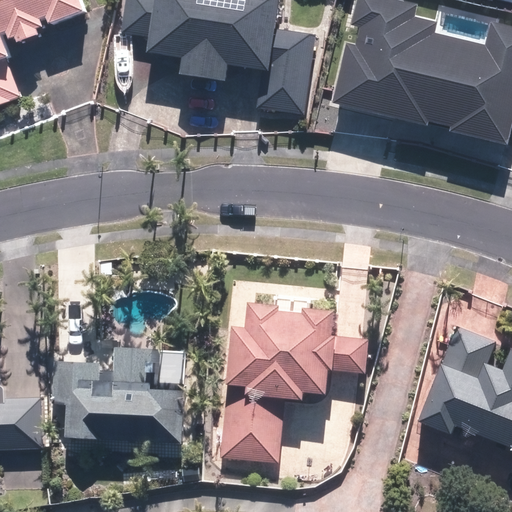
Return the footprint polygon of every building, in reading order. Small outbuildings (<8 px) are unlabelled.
[(0,0),(0,106),(17,100),(0,53),(0,46),(9,43),(11,49),(33,41),(31,35),(77,17),(70,0),(0,0)] [(273,0),(123,0),(118,36),(143,40),(140,58),(176,63),(174,80),(219,87),(222,70),(259,76),(254,110),(301,117),(313,39),(269,32),(273,0)] [(362,0),(352,0),(326,110),(501,151),(511,106),(511,35),(483,28),(478,51),(427,40),(430,28),(408,23),(411,11),(362,0)] [(230,332),(218,461),(276,466),(281,403),(296,405),(297,398),(319,400),(321,374),(362,378),(365,341),(325,337),(327,316),(241,308),(239,333),(230,332)] [(450,328),(412,427),(444,439),(447,431),(502,452),(499,460),(511,464),(511,358),(504,355),(498,370),(484,365),(492,344),(450,328)] [(61,442),(177,448),(181,388),(156,386),(158,353),(112,350),(111,367),(53,364),(50,408),(63,409),(61,442)] [(0,453),(40,452),(38,400),(0,401),(0,453)]
